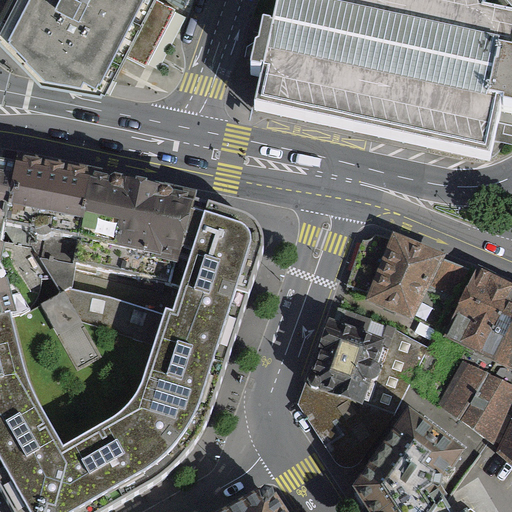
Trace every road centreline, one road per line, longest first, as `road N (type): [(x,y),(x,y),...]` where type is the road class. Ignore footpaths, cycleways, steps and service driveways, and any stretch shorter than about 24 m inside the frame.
road 1 (residential): [(279,441),(271,392),(336,192)]
road 2 (primary): [(185,128),(0,91)]
road 3 (primary): [(336,192),(511,254)]
road 4 (primary): [(0,128),(174,160)]
road 5 (primary): [(174,160),(336,192)]
road 6 (primary): [(344,163),(185,128)]
road 7 (primary): [(494,183),(458,187),(344,163)]
road 8 (residential): [(185,128),(229,0)]
road 9 (residential): [(182,511),(279,441)]
